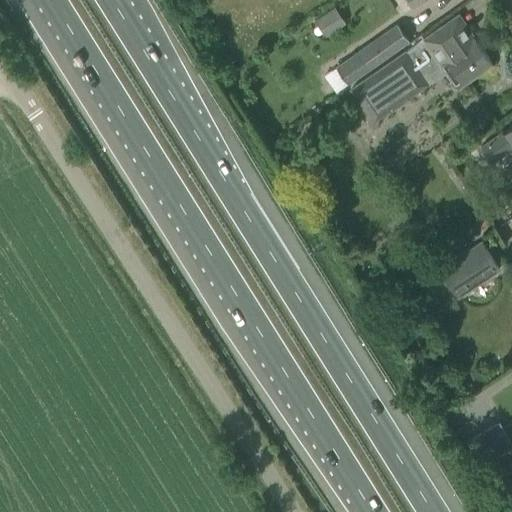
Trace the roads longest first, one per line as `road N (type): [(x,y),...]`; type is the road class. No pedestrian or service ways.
road 1 (motorway): [(50,0),(372,511)]
road 2 (motorway): [(431,511),(110,0)]
road 3 (unclassified): [(291,511),(14,83)]
